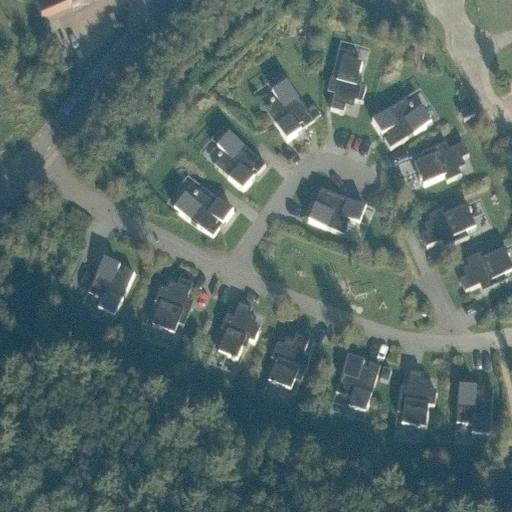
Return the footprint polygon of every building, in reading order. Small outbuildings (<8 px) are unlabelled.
[(29,0),(39,23),(91,0),(29,0)] [(358,80),(362,67),(360,66),(361,64),(358,63),(357,66),(342,61),(336,83),(330,82),(327,92),(335,94),(329,113),(343,117),(345,110),(352,112),(354,105),(361,107),(365,91),(359,90),(362,81),(358,80)] [(305,132),(314,125),(286,85),(271,96),(277,104),(273,106),(272,105),(269,106),(271,108),(264,113),(274,128),(286,145),(300,135),(297,130),(301,127),(305,132)] [(383,143),(389,153),(431,127),(421,111),(412,117),(410,113),(412,112),(410,109),(408,110),(404,103),(388,113),(371,124),(381,139),(386,136),(388,140),(383,143)] [(314,110),(307,114),(314,124),(320,120),(314,110)] [(470,110),(458,116),(463,124),(474,118),(470,110)] [(168,132),(163,139),(173,147),(178,140),(168,132)] [(257,178),(265,169),(228,137),(216,151),(223,157),(221,160),(219,159),(217,161),(219,163),(213,169),(227,181),(242,194),(254,182),(249,178),(253,174),(257,178)] [(461,163),(468,160),(462,147),(444,155),(441,148),(421,157),(423,163),(413,167),(419,182),(417,182),(419,185),(421,184),(423,190),(443,181),(446,186),(461,179),(458,173),(465,170),(461,163)] [(195,201),(192,204),(184,198),(173,213),(212,241),(219,233),(214,229),(217,225),(222,228),(232,215),(201,192),(197,199),(195,197),(193,200),(195,201)] [(346,204),(320,193),(316,204),(321,206),(320,211),(314,209),(308,225),(326,232),(343,239),(346,231),(348,232),(350,229),(347,228),(349,224),(358,228),(365,211),(346,204)] [(467,214),(465,209),(444,219),(442,213),(427,219),(430,226),(423,229),(427,236),(420,239),(426,251),(444,243),(447,250),(467,241),(465,236),(475,231),(468,216),(470,215),(469,213),(467,214)] [(468,270),(462,273),(465,280),(459,283),(464,295),(482,287),(486,294),(506,284),(503,279),(511,274),(511,271),(506,260),(508,259),(507,256),(505,257),(503,253),(482,262),(480,257),(466,264),(468,270)] [(114,320),(134,277),(124,272),(121,277),(116,275),(119,270),(103,263),(87,297),(95,301),(94,303),(97,304),(98,302),(101,304),(97,313),(114,320)] [(159,308),(151,329),(156,331),(155,333),(158,334),(158,332),(174,338),(178,328),(183,330),(191,309),(184,307),(192,288),(179,283),(176,289),(169,287),(166,293),(160,291),(154,306),(159,308)] [(234,363),(236,364),(241,351),(245,353),(248,344),(253,346),(259,331),(253,329),(256,322),(248,319),(251,313),(238,307),(231,326),(224,323),(220,333),(225,335),(217,356),(232,362),(231,364),(234,365),(234,363)] [(301,363),(308,344),(295,339),(292,345),(285,343),(282,349),(276,347),(270,362),(276,365),(267,385),(272,387),(271,389),(274,390),(275,388),(290,394),(294,384),(300,386),(308,365),(301,363)] [(371,398),(379,371),(369,367),(367,373),(362,372),(364,366),(347,361),(341,380),(335,397),(343,400),(343,402),(346,403),(346,401),(350,402),(347,412),(364,417),(370,398),(371,398)] [(419,431),(425,432),(427,409),(433,410),(436,394),(429,393),(430,386),(422,385),(423,378),(409,376),(406,396),(399,395),(396,417),(402,418),(401,428),(416,430),(415,433),(418,433),(419,431)] [(183,384),(178,395),(185,398),(190,387),(183,384)] [(471,429),(471,439),(489,440),(490,420),(491,412),(490,412),(492,392),(481,391),(481,397),(475,397),(475,391),(458,390),(456,428),(464,428),(464,431),(467,431),(467,429),(471,429)] [(244,410),(239,421),(247,425),(252,413),(244,410)]
